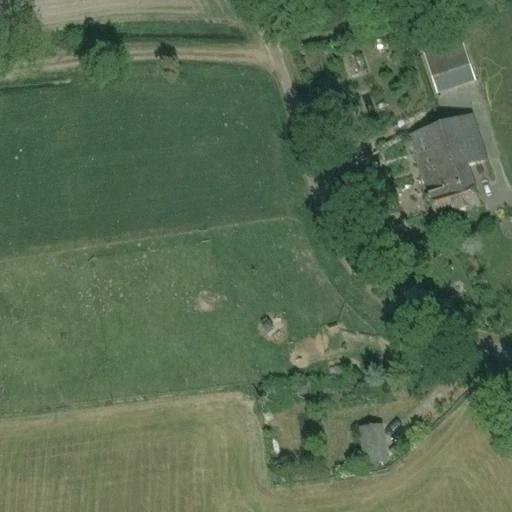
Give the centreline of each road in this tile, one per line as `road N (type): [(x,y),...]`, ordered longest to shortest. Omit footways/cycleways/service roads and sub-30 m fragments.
road 1 (unclassified): [(511,353),(413,318),(349,259),(328,223),(278,60),(247,0)]
road 2 (track): [(278,60),(123,57),(0,69)]
